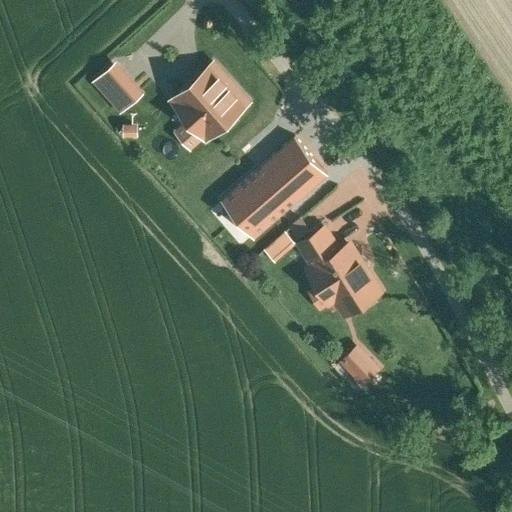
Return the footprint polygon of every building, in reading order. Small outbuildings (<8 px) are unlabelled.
[(248,100),(214,61),(173,97),(207,136),(248,100)] [(295,135),(224,197),(255,233),(327,171),(295,135)] [(327,171),(255,233),(267,246),(338,184),(327,171)] [(325,225),(299,241),(314,264),(340,248),(325,225)] [(314,264),(309,268),(320,285),(330,278),(338,292),(335,294),(346,311),(381,288),(367,267),(365,268),(348,242),(340,248),(314,264)]
